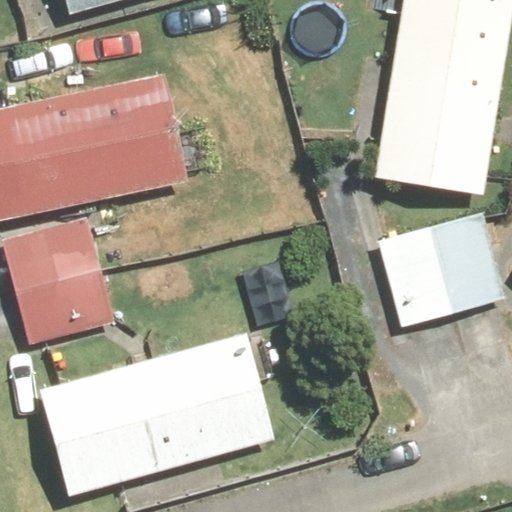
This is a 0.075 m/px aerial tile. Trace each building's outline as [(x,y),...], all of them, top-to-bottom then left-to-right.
[(73,0),(76,8),(107,0),(73,0)] [(494,188),(511,57),(511,0),(406,0),(382,172),(494,188)] [(0,100),(0,215),(197,175),(175,65),(0,100)] [(511,287),(494,217),(386,243),(407,329),(511,303),(511,287)] [(96,220),(15,244),(45,344),(126,320),(96,220)] [(49,382),(77,487),(283,433),(255,327),(49,382)]
